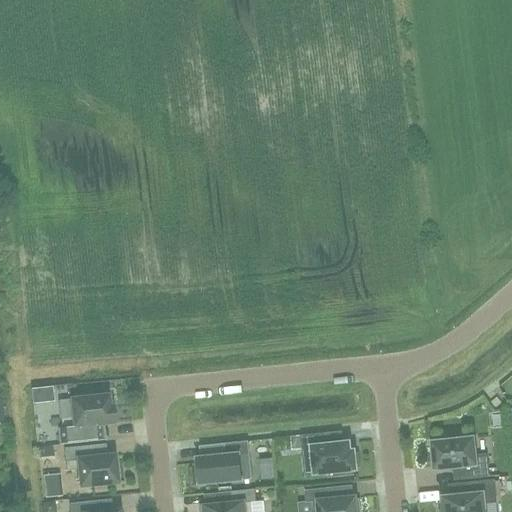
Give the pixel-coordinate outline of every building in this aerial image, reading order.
[(448,119),(426,121),(426,123),(430,159),(452,156),(448,119)] [(408,161),(409,168),(430,166),(430,159),(426,123),(404,125),(408,161)] [(387,163),(408,161),(404,125),(383,128),(387,163)] [(383,128),(362,130),(366,165),(387,163),(383,128)] [(342,132),(345,167),(366,165),(362,130),(342,132)] [(342,132),(321,134),(324,170),(345,167),(342,132)] [(297,165),(294,138),(286,138),(286,135),(271,137),(275,179),(298,177),(299,191),(311,190),(309,164),(297,165)] [(275,179),(271,137),(256,138),(256,142),(248,142),(251,170),(239,171),(242,197),(254,196),(253,182),(275,179)] [(161,147),(164,168),(199,165),(197,143),(161,147)] [(206,164),(199,165),(164,168),(166,188),(201,185),(208,184),(206,164)] [(470,191),(487,210),(496,203),(511,220),(511,185),(506,179),(489,194),(479,183),(470,191)] [(168,208),(203,205),(201,185),(166,188),(168,208)] [(487,252),(484,250),(490,245),(472,224),(481,216),(464,197),(455,205),(465,216),(447,231),(475,263),(487,252)] [(168,208),(170,228),(205,224),(203,205),(168,208)] [(201,259),(210,258),(226,257),(224,243),(207,244),(205,224),(170,228),(172,248),(200,245),(201,259)] [(456,275),(462,269),(465,272),(475,263),(447,231),(431,245),(456,275)] [(439,290),(442,287),(444,290),(455,280),(453,277),(456,275),(431,245),(414,260),(404,250),(395,258),(411,277),(420,269),(439,290)] [(201,259),(185,261),(187,275),(159,278),(161,298),(196,294),(194,275),(211,273),(210,258),(201,259)] [(375,317),(374,314),(382,313),(379,285),(391,284),(389,258),(376,259),(378,274),(355,276),(360,319),(375,317)] [(333,279),(332,264),(319,265),(322,291),(334,290),(337,318),(345,317),(345,320),(360,319),(355,276),(333,279)] [(305,321),(313,320),(310,292),(322,291),(319,265),(307,267),(308,281),(286,283),(290,326),(305,324),(305,321)] [(264,297),(267,325),(275,324),(275,327),(290,326),(286,283),(264,286),(262,271),(250,272),(252,298),(264,297)] [(163,318),(198,314),(206,313),(203,293),(196,294),(161,298),(163,318)] [(198,314),(163,318),(165,339),(201,336),(198,314)] [(59,446),(87,443),(104,441),(103,425),(114,424),(113,407),(109,408),(108,397),(58,402),(61,429),(57,430),(59,446)] [(357,471),(356,468),(360,468),(359,454),(355,455),(355,452),(350,452),(350,444),(344,444),(327,446),(325,434),(301,437),(302,451),(312,449),(315,476),(334,474),(335,478),(353,476),(353,472),(357,471)] [(435,471),(458,469),(460,480),(490,477),(487,455),(475,456),(473,439),(462,440),(461,436),(444,438),(444,442),(432,443),(435,471)] [(248,442),(224,445),(225,457),(197,460),(200,486),(252,480),(248,442)] [(87,447),(63,450),(66,471),(78,470),(79,488),(117,484),(114,456),(89,459),(87,447)] [(59,497),(57,476),(43,477),(45,498),(59,497)] [(439,511),(438,511),(485,511),(485,505),(496,504),(494,481),(464,484),(466,496),(442,499),(443,511),(439,511)] [(313,503),(314,511),(360,511),(359,500),(356,501),(355,498),(330,501),(328,489),(305,491),(306,504),(313,503)] [(252,511),(251,503),(256,503),(255,491),(231,493),(232,505),(200,508),(200,511),(252,511)] [(119,511),(117,511),(93,511),(92,502),(68,504),(69,511),(119,511)]
